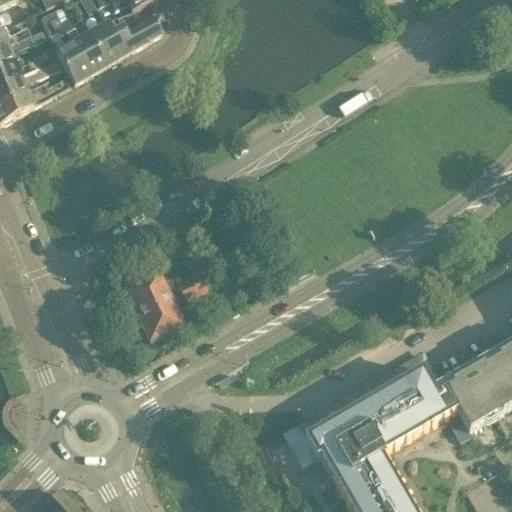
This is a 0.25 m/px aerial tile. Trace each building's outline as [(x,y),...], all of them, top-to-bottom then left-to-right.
[(0,0),(0,31),(10,27),(6,19),(0,21),(0,12),(17,5),(14,0),(0,0)] [(74,0),(38,0),(45,14),(74,0)] [(84,12),(92,8),(87,0),(80,4),(84,12)] [(103,0),(95,4),(98,11),(110,6),(123,0),(103,0)] [(162,5),(160,0),(123,0),(110,6),(115,18),(128,12),(131,19),(149,11),(162,5)] [(165,14),(162,5),(149,11),(153,19),(165,14)] [(92,8),(84,12),(88,21),(96,17),(92,8)] [(91,81),(60,27),(57,21),(49,25),(63,52),(55,57),(74,91),(91,81)] [(91,81),(106,72),(87,40),(79,44),(79,43),(68,22),(60,27),(91,81)] [(109,37),(110,40),(122,33),(117,24),(110,28),(105,31),(109,37)] [(110,40),(124,63),(148,49),(147,47),(162,39),(153,24),(126,39),(122,32),(122,33),(110,40)] [(110,40),(109,37),(105,31),(105,30),(87,40),(106,72),(124,63),(110,40)] [(0,54),(31,42),(31,41),(27,33),(19,37),(9,41),(5,34),(0,36),(0,54)] [(42,36),(31,41),(31,42),(0,54),(0,73),(19,65),(16,58),(46,45),(42,36)] [(19,65),(0,73),(0,92),(56,68),(51,59),(22,73),(19,65)] [(60,76),(56,68),(0,92),(0,111),(38,93),(35,86),(39,85),(60,76)] [(38,93),(0,111),(0,129),(2,130),(3,131),(33,113),(69,94),(65,85),(57,90),(56,87),(54,88),(53,86),(38,93)] [(171,275),(125,297),(130,307),(127,308),(143,339),(145,338),(150,347),(184,331),(172,308),(183,302),(187,310),(211,298),(200,277),(178,288),(171,275)] [(459,388),(445,396),(455,414),(467,436),(511,409),(511,353),(504,359),(505,361),(478,376),(476,374),(457,386),(459,388)] [(445,396),(436,402),(413,362),(346,401),(354,415),(337,425),(334,420),(282,420),(282,465),(326,465),(338,486),(335,487),(348,511),(409,511),(379,458),(384,455),(388,463),(398,457),(400,451),(398,447),(455,414),(445,396)] [(74,511),(60,498),(46,511),(74,511)]
